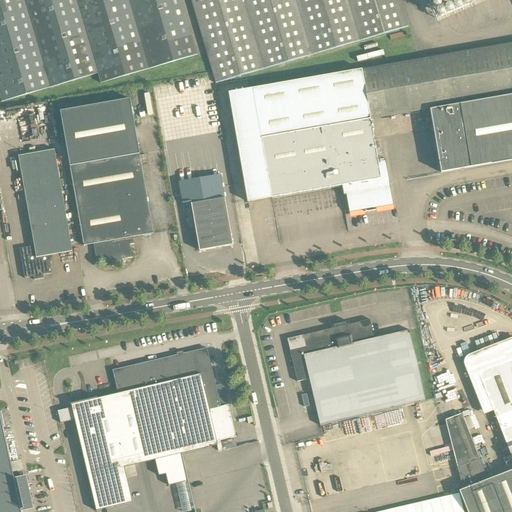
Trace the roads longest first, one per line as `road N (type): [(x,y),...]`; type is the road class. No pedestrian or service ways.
road 1 (secondary): [(236,293),(415,265),(457,267),(511,286)]
road 2 (secondary): [(0,333),(236,293)]
road 3 (unclassified): [(286,511),(236,293)]
